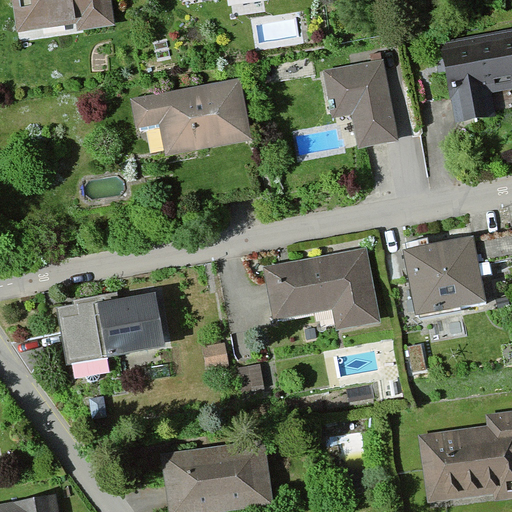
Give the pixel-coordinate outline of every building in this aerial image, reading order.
[(7,0),(15,37),(73,26),(74,35),(113,28),(107,0),(7,0)] [(249,0),(234,3),(236,15),(266,9),(264,0),(249,0)] [(511,87),(511,40),(432,55),(445,128),(490,120),(486,92),(511,87)] [(351,149),(393,141),(379,65),(319,75),(327,122),(345,119),(351,149)] [(160,159),(247,144),(236,82),(126,102),(131,131),(154,127),(160,159)] [(479,307),(466,241),(396,255),(409,322),(479,307)] [(328,334),(374,326),(361,254),(259,272),(268,324),(325,314),(328,334)] [(63,368),(156,351),(145,289),(69,303),(70,309),(53,312),(63,368)] [(484,430),(417,438),(424,505),(511,495),(511,413),(483,417),(484,430)] [(257,443),(157,456),(163,511),(256,511),(266,511),(257,443)] [(53,511),(52,498),(0,505),(0,511),(53,511)]
